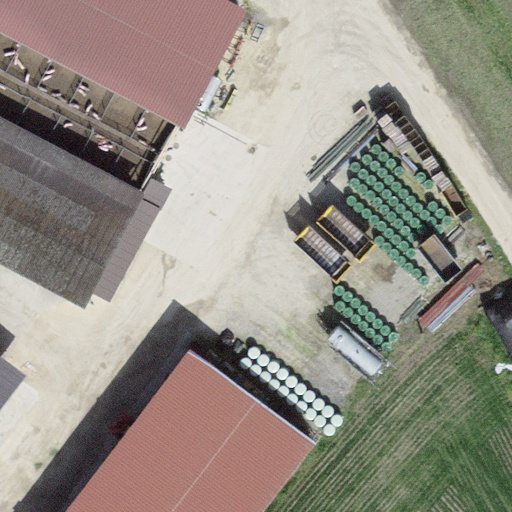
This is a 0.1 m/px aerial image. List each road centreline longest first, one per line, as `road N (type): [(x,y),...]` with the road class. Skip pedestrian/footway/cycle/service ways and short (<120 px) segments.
road 1 (track): [(319,0),(0,495)]
road 2 (track): [(365,0),(511,240)]
